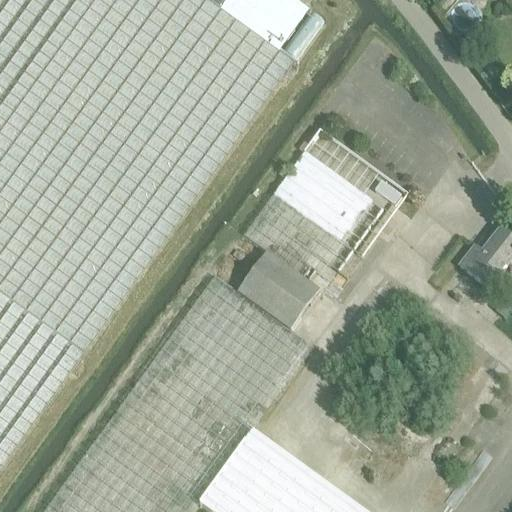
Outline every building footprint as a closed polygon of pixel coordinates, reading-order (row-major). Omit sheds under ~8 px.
[(0,0),(0,473),(82,360),(292,69),(276,57),(306,16),(284,0),(0,0)] [(282,57),(294,66),(322,28),(309,19),(282,57)] [(267,259),(319,297),(334,305),(408,200),(320,135),(47,511),(196,511),(200,507),(206,511),(358,511),(253,435),(313,353),(291,336),(238,297),(267,259)] [(459,270),(488,293),(511,262),(511,243),(502,235),(481,262),(471,255),(459,270)] [(291,336),(319,297),(267,259),(238,297),(291,336)]
